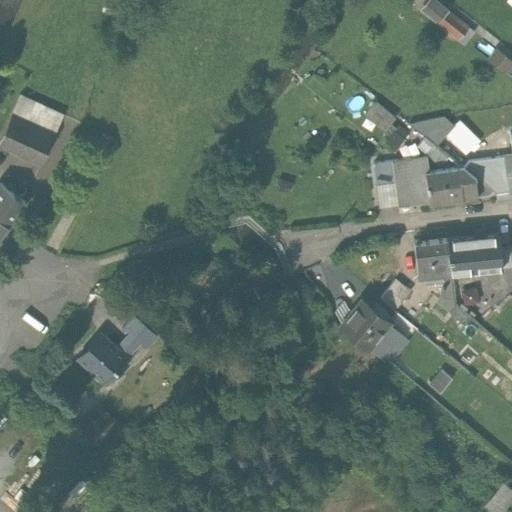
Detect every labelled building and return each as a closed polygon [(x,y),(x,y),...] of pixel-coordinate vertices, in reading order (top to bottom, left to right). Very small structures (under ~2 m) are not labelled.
[(477,35),(433,0),(429,0),(421,10),(467,47),(477,35)] [(383,130),(396,115),(377,98),(364,113),(383,130)] [(461,118),(453,125),(439,108),(417,127),(433,147),(449,134),(464,152),(479,140),(461,118)] [(54,136),(10,117),(0,139),(0,146),(41,165),(54,136)] [(398,149),(411,131),(399,123),(386,141),(398,149)] [(511,157),(493,160),(498,196),(511,193),(511,157)] [(465,173),(427,178),(425,162),(395,166),(398,188),(401,210),(481,199),(478,183),(465,173)] [(377,191),(380,190),(398,188),(395,166),(374,169),(377,191)] [(0,187),(0,234),(23,206),(0,187)] [(401,210),(398,188),(380,190),(383,212),(401,210)] [(499,238),(449,243),(453,276),(503,272),(501,248),(499,238)] [(449,243),(414,247),(418,281),(441,278),(453,276),(449,243)] [(511,271),(511,260),(511,247),(501,248),(503,272),(511,271)] [(453,276),(441,278),(443,292),(434,304),(460,324),(466,317),(457,308),(453,276)] [(409,294),(394,283),(380,302),(395,313),(409,294)] [(376,314),(361,302),(341,327),(369,350),(388,327),(375,316),(376,314)] [(115,350),(126,359),(148,336),(131,321),(122,331),(128,336),(115,350)] [(401,337),(388,327),(369,350),(381,360),(401,337)] [(115,350),(98,335),(75,361),(103,386),(126,359),(115,350)] [(441,370),(429,385),(439,394),(451,379),(441,370)] [(505,511),(511,503),(511,468),(506,464),(481,499),(499,511),(505,511)]
